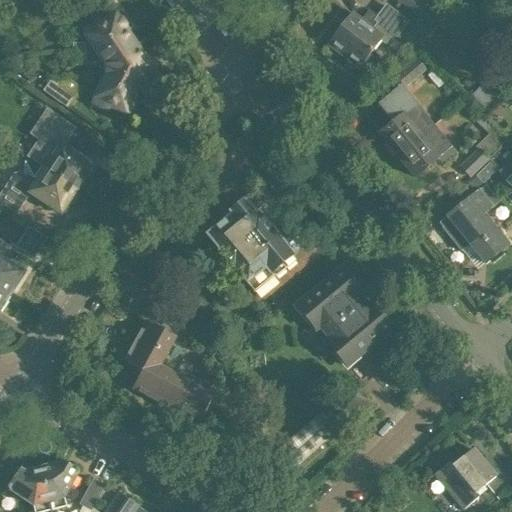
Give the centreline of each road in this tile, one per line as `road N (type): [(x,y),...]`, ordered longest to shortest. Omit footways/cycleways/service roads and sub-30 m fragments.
road 1 (tertiary): [(16,388),(238,58)]
road 2 (residential): [(477,355),(238,58)]
road 3 (residential): [(236,511),(16,388)]
road 4 (residential): [(320,511),(477,355)]
